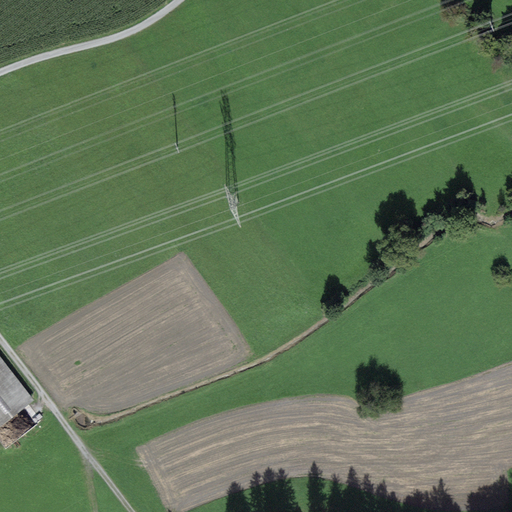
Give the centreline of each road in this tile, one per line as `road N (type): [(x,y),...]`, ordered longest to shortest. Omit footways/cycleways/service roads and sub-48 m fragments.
road 1 (track): [(0,75),(152,22),(179,0)]
road 2 (track): [(0,349),(85,453)]
